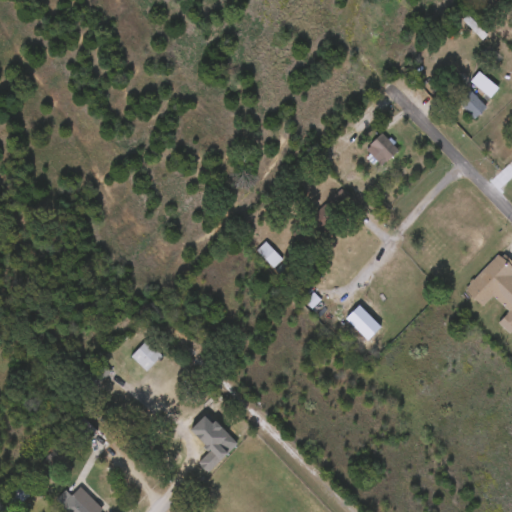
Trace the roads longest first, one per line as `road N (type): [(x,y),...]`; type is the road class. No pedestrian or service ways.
road 1 (residential): [(203,351),(350,511)]
road 2 (residential): [(397,93),(511,215)]
